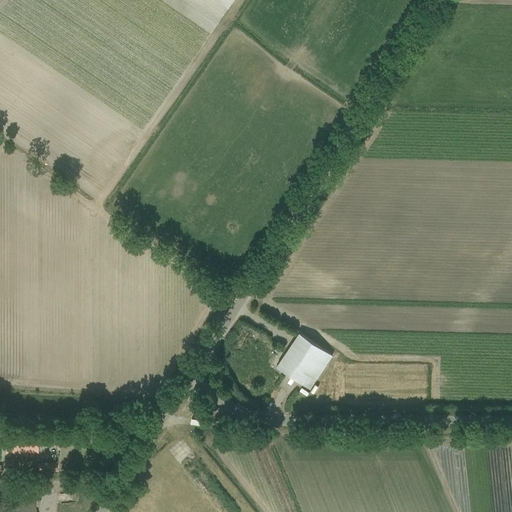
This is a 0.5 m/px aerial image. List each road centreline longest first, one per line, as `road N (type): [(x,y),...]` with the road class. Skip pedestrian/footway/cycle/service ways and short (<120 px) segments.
road 1 (unclassified): [(193,377),(440,0)]
road 2 (unclassified): [(511,420),(259,420),(193,377)]
road 3 (unclassified): [(105,511),(193,377)]
road 4 (unknown): [(0,489),(124,482)]
